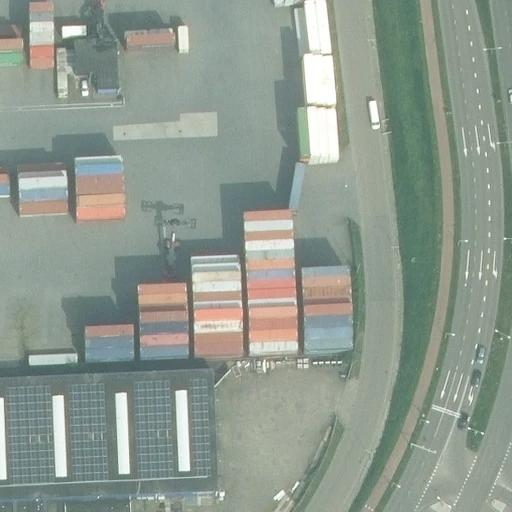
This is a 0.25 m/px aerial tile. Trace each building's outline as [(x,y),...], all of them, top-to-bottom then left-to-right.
[(24,0),(24,30),(48,31),(49,0),(24,0)] [(153,24),(152,11),(126,11),(127,24),(153,24)] [(98,15),(98,26),(124,25),(123,15),(98,15)] [(72,28),(97,27),(97,16),(71,17),(72,28)] [(158,17),(157,44),(204,46),(205,19),(158,17)] [(119,96),(117,56),(116,46),(74,48),(75,77),(97,76),(97,95),(117,94),(117,96),(119,96)] [(298,136),(358,135),(357,101),(333,102),(333,94),(345,93),(344,52),(284,53),(285,101),(298,101),(298,105),(280,106),(280,129),(272,130),(272,143),(298,143),(298,136)] [(0,64),(0,87),(15,87),(15,64),(0,64)] [(147,164),(95,167),(97,200),(142,197),(144,220),(192,217),(191,203),(202,203),(198,146),(146,149),(147,164)] [(92,207),(90,155),(36,156),(36,150),(0,150),(0,220),(41,220),(40,208),(92,207)] [(102,301),(53,302),(54,356),(103,355),(102,301)] [(47,326),(0,326),(0,359),(47,359),(47,326)] [(212,374),(0,383),(0,511),(129,511),(129,501),(217,496),(212,374)]
